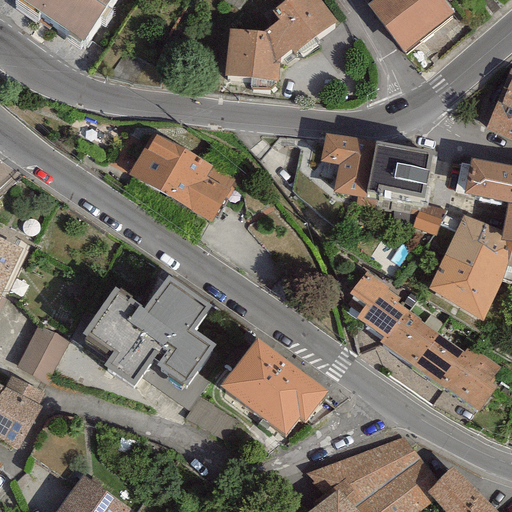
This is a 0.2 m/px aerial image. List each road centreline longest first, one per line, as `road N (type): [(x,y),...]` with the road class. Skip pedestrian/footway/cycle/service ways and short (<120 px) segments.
road 1 (unclassified): [(0,143),(395,416)]
road 2 (unclassified): [(0,55),(61,92),(111,107),(379,129)]
road 3 (residential): [(395,416),(321,466),(260,494),(161,441),(60,401)]
road 4 (residential): [(329,0),(411,113)]
road 5 (unclassified): [(511,171),(379,129)]
road 6 (unclassified): [(411,113),(511,33)]
road 7 (unclassified): [(395,416),(511,467)]
